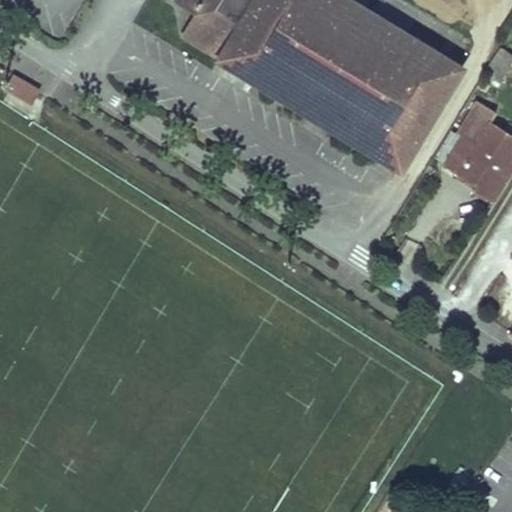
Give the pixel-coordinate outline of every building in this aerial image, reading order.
[(176,0),(204,17),(191,38),(396,164),(454,70),(340,0),(176,0)] [(499,48),(483,74),(496,83),(511,57),(499,48)] [(41,90),(14,72),(5,86),(32,104),(41,90)] [(444,166),(458,175),(476,186),(474,191),(491,202),(511,168),(511,138),(488,124),(494,114),(475,102),(456,135),(460,138),(444,166)] [(458,175),(455,179),(474,191),(476,186),(458,175)]
